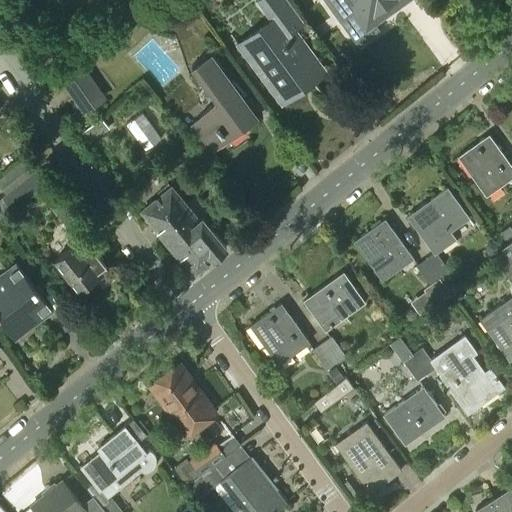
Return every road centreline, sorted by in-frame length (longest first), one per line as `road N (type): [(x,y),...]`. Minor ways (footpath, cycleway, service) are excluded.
road 1 (residential): [(191,304),(511,43)]
road 2 (residential): [(191,304),(162,279),(0,54)]
road 3 (residential): [(340,511),(191,304)]
road 4 (residential): [(0,458),(191,304)]
road 5 (residential): [(407,511),(511,427)]
